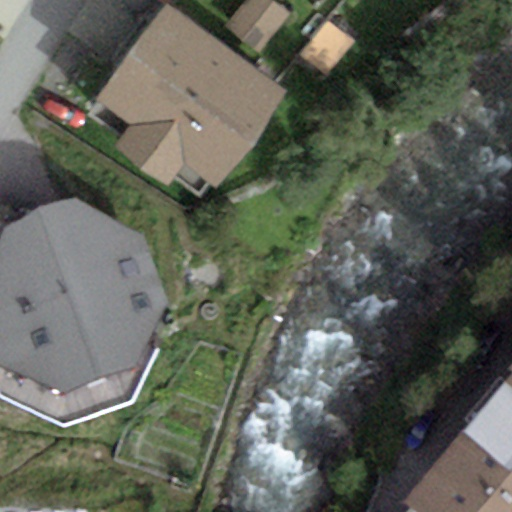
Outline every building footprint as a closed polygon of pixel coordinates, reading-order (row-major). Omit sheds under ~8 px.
[(248,0),(227,26),(258,53),(289,16),(270,0),(248,0)] [(286,93),(166,3),(97,94),(136,124),(116,149),(163,184),(182,159),(217,185),(286,93)] [(302,56),(327,77),(354,43),(329,22),(302,56)] [(73,196),(3,225),(0,231),(0,364),(65,394),(134,374),(174,304),(145,239),(73,196)] [(511,511),(511,371),(405,500),(419,511),(511,511)]
